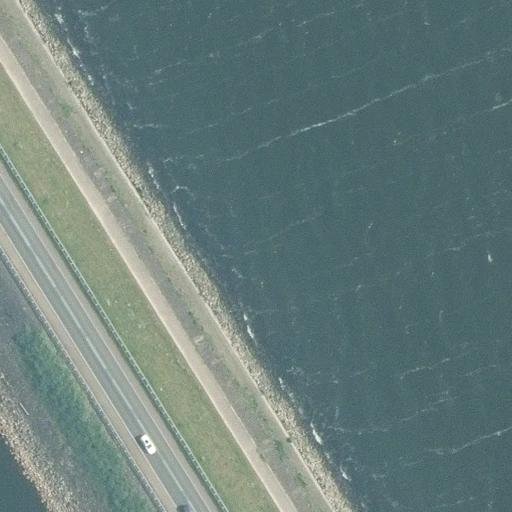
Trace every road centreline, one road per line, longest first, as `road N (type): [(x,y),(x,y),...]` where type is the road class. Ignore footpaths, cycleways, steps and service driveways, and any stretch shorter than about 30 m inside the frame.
road 1 (trunk): [(177,511),(0,226)]
road 2 (unknown): [(91,374),(149,511)]
